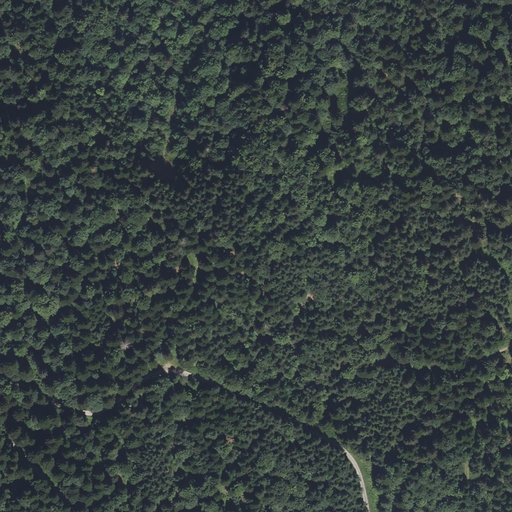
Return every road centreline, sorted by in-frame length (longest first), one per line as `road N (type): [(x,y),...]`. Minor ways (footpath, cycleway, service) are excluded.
road 1 (track): [(172,370),(194,267),(178,243),(157,232),(136,233),(99,254),(57,314),(39,315),(0,281)]
road 2 (track): [(187,374),(213,353),(257,334),(280,338),(322,313),(397,363),(446,365),(511,344)]
road 3 (track): [(187,374),(329,439),(358,470),(368,511)]
road 4 (track): [(397,363),(342,243),(317,214),(263,179)]
road 5 (track): [(0,373),(86,412),(148,376),(187,374)]
road 6 (track): [(511,353),(468,450),(468,511)]
